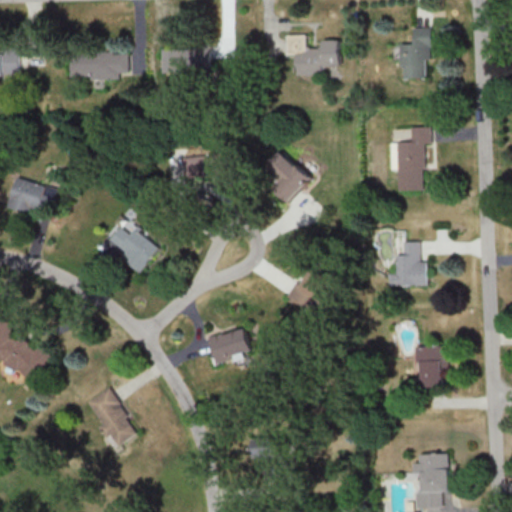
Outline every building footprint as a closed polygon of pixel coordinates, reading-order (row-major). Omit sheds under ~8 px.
[(430,28),(415,28),(415,44),(402,45),(403,78),(432,77),(430,28)] [(325,75),(325,66),(342,66),(342,39),(324,39),(324,48),(308,48),(308,35),(289,35),(289,56),(298,56),(298,75),(325,75)] [(0,75),(21,76),(21,48),(4,48),(4,53),(0,53),(0,75)] [(163,49),(163,73),(210,73),(210,49),(163,49)] [(70,78),(130,79),(130,53),(70,52),(70,78)] [(428,190),(426,145),(433,145),(432,127),(412,128),(413,141),(395,142),(396,171),(400,170),(401,191),(428,190)] [(291,201),(313,178),(284,150),(268,167),(284,182),(278,188),(291,201)] [(187,156),(188,179),(238,177),(237,153),(187,156)] [(17,178),(9,206),(50,216),(58,189),(17,178)] [(137,228),(132,234),(122,226),(112,239),(127,252),(123,257),(141,272),(161,247),(137,228)] [(431,261),(423,261),(423,242),(406,242),(406,254),(398,254),(398,285),(431,285),(431,261)] [(330,292),(336,281),(312,266),(293,298),(327,318),(339,298),(330,292)] [(15,322),(0,320),(0,365),(47,371),(50,345),(13,341),(15,322)] [(248,327),(212,337),(219,361),(255,352),(248,327)] [(448,345),(421,346),(422,387),(448,387),(448,345)] [(92,401),(120,447),(142,434),(114,388),(92,401)] [(289,438),(256,439),(256,458),(269,458),(269,482),(291,482),(289,438)] [(451,492),(450,454),(417,454),(418,508),(444,508),(443,492),(451,492)]
